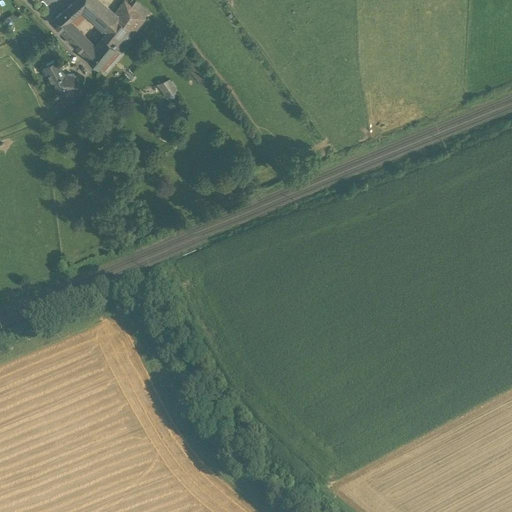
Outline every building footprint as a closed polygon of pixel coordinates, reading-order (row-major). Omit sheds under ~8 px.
[(117,21),(119,19),(115,15),(97,0),(78,0),(67,10),(73,19),(81,12),(107,34),(117,21)] [(131,8),(144,19),(149,13),(136,2),(131,8)] [(119,19),(117,21),(134,34),(146,20),(144,19),(131,8),(125,3),(115,15),(119,19)] [(95,49),(69,23),(73,19),(67,10),(54,22),(65,34),(74,43),(88,58),(95,49)] [(117,21),(107,34),(103,40),(120,54),(134,34),(117,21)] [(95,49),(88,58),(107,75),(123,57),(120,54),(103,40),(95,49)] [(183,60),(201,83),(209,77),(192,54),(183,60)] [(61,69),(56,60),(45,66),(58,90),(68,91),(73,92),(74,76),(64,75),(61,69)] [(61,69),(64,75),(72,71),(69,65),(61,69)] [(159,85),(169,99),(176,94),(168,82),(159,85)] [(55,110),(60,117),(72,107),(66,101),(55,110)]
